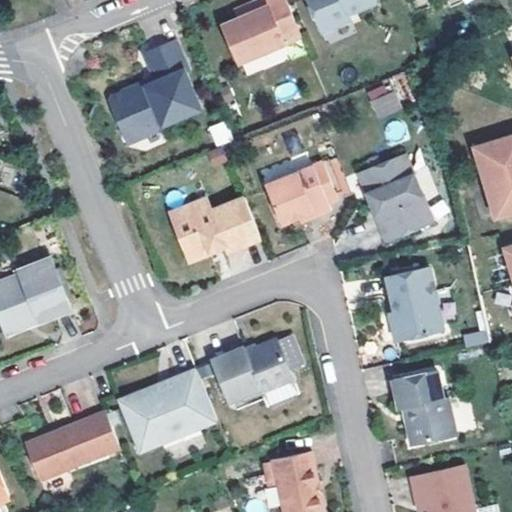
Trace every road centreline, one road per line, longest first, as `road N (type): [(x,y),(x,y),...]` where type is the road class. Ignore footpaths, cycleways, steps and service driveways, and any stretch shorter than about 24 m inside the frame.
road 1 (residential): [(377,511),(331,306),(320,290),(279,286),(148,335)]
road 2 (residential): [(148,335),(34,49)]
road 3 (residential): [(148,335),(0,395)]
road 4 (residential): [(152,0),(34,49)]
